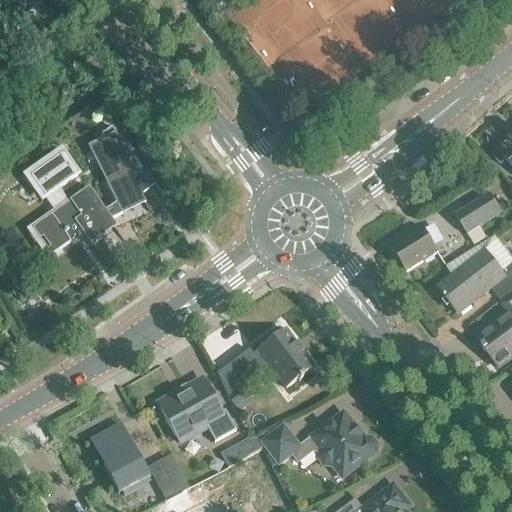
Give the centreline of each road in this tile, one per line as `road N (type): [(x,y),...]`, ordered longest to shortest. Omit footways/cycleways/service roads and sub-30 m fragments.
road 1 (tertiary): [(511,504),(323,252)]
road 2 (secondary): [(11,421),(268,249)]
road 3 (tertiary): [(272,195),(124,0)]
road 4 (secondary): [(328,202),(368,178),(511,50)]
